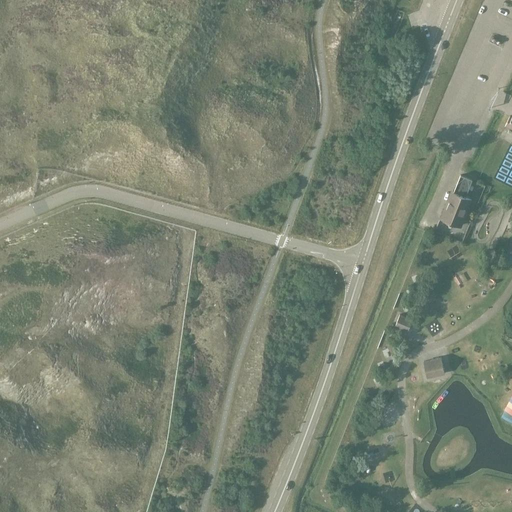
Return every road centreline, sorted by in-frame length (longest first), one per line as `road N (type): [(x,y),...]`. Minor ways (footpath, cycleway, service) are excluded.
road 1 (unclassified): [(361,263),(93,191),(0,225)]
road 2 (secondary): [(361,263),(456,0)]
road 3 (secondary): [(274,511),(361,263)]
